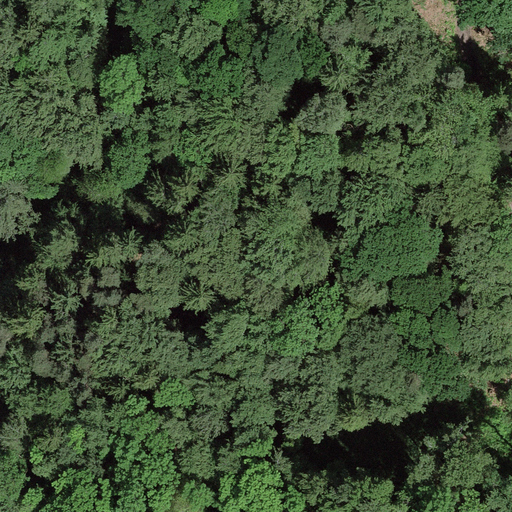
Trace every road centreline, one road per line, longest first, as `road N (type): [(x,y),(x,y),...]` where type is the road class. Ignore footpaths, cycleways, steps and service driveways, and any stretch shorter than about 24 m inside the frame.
road 1 (track): [(124,102),(153,204),(197,429),(191,511)]
road 2 (track): [(124,102),(312,340),(342,363)]
road 3 (track): [(124,102),(50,0)]
